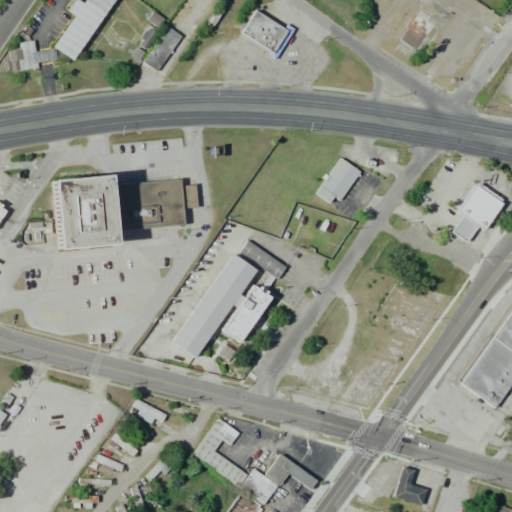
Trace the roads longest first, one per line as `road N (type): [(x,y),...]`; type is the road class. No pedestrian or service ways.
road 1 (secondary): [(511,144),(334,112),(191,108),(0,129)]
road 2 (tertiary): [(374,436),(0,339)]
road 3 (residential): [(250,400),(439,127)]
road 4 (tertiary): [(374,436),(511,252)]
road 5 (residential): [(439,127),(432,100),(295,0)]
road 6 (tertiary): [(511,477),(374,436)]
